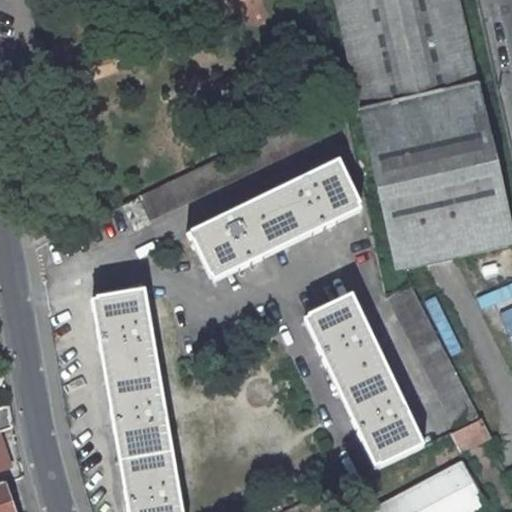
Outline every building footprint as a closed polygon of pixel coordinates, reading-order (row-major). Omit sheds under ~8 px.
[(334,0),(356,93),(396,272),(511,246),(511,236),(457,0),(334,0)] [(331,105),(138,197),(150,222),(342,129),(331,105)] [(222,220),(189,236),(210,279),(211,279),(235,267),(238,272),(263,259),(261,254),(309,231),(311,236),(337,224),(334,219),(358,207),(359,207),(339,163),(307,179),(295,184),(233,214),(222,220)] [(307,179),(304,174),(293,180),(295,184),(307,179)] [(150,225),(138,200),(124,207),(135,231),(150,225)] [(358,207),(334,219),(337,224),(361,212),(358,207)] [(233,214),(231,210),(219,216),(222,220),(233,214)] [(309,231),(261,254),(263,259),(311,236),(309,231)] [(235,267),(211,279),(214,284),(238,272),(235,267)] [(511,361),(511,281),(489,289),(511,361)] [(411,285),(387,298),(457,432),(480,420),(411,285)] [(150,328),(144,293),(97,300),(97,302),(102,328),(96,329),(101,357),(107,356),(115,409),(110,410),(115,438),(120,437),(129,489),(124,490),(127,511),(181,511),(180,502),(178,489),(166,421),(164,409),(152,341),(150,328)] [(367,330),(351,298),(308,318),(309,319),(320,344),(315,346),(328,372),(333,369),(355,417),(350,420),(362,446),(367,443),(379,468),(380,469),(423,448),(408,415),(402,404),(373,342),(367,330)] [(97,302),(92,303),(96,329),(102,328),(97,302)] [(309,319),(304,322),(315,346),(320,344),(309,319)] [(377,340),(371,328),(367,330),(373,342),(377,340)] [(107,356),(101,357),(110,410),(115,409),(107,356)] [(328,372),(350,420),(355,417),(333,369),(328,372)] [(408,415),(412,413),(407,401),(402,404),(408,415)] [(0,432),(14,427),(9,406),(0,407),(0,432)] [(490,439),(480,420),(457,432),(452,434),(461,453),(490,439)] [(0,471),(10,468),(0,437),(0,471)] [(120,437),(115,438),(124,490),(129,489),(120,437)] [(374,470),(379,468),(367,443),(362,446),(374,470)] [(372,511),(468,511),(485,503),(464,464),(372,511)] [(0,511),(13,511),(4,485),(0,485),(0,511)]
